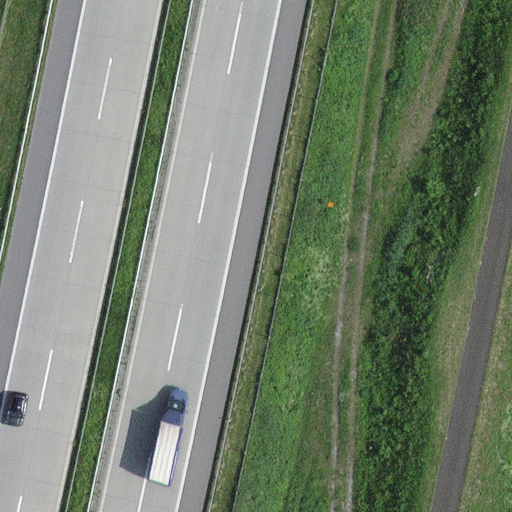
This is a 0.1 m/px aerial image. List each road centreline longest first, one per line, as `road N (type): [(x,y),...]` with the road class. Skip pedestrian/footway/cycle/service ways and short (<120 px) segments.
road 1 (motorway): [(121,0),(16,511)]
road 2 (motorway): [(137,511),(241,0)]
road 3 (unknown): [(399,0),(364,228),(342,511)]
road 4 (track): [(511,184),(445,511)]
